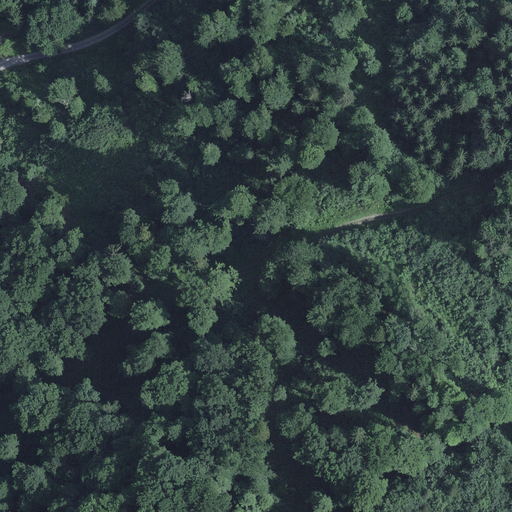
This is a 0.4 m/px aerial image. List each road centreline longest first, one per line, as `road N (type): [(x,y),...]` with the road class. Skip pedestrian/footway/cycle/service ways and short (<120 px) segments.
road 1 (track): [(511,173),(208,275),(109,356),(0,420)]
road 2 (track): [(0,70),(98,39),(153,0)]
road 3 (track): [(511,426),(434,459),(402,480),(379,511)]
